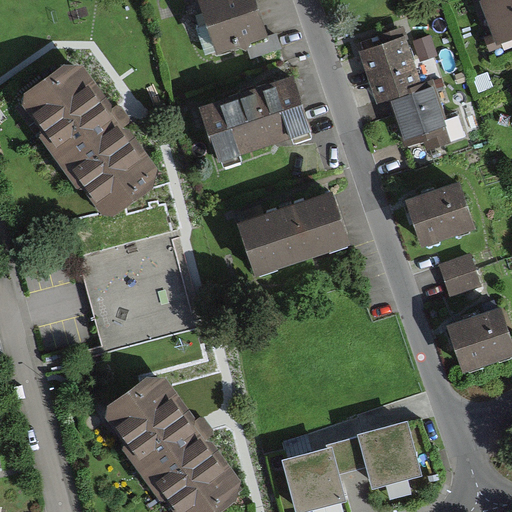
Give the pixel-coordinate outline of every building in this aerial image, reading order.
[(268,43),(254,0),(195,0),(215,60),(268,43)] [(496,48),(511,42),(511,0),(490,0),(480,4),(496,48)] [(390,89),(399,85),(437,70),(417,23),(371,42),(390,89)] [(99,216),(164,169),(126,116),(83,56),(18,102),(99,216)] [(443,67),(437,70),(399,85),(417,129),(461,111),(443,67)] [(218,169),(311,139),(293,80),(199,110),(218,169)] [(433,245),(486,225),(468,178),(415,199),(433,245)] [(256,283),(349,251),(330,197),(237,229),(256,283)] [(173,228),(73,253),(103,370),(202,345),(173,228)] [(456,296),(484,286),(473,253),(445,262),(456,296)] [(462,373),(511,356),(511,341),(501,308),(447,326),(462,373)] [(203,427),(170,380),(148,379),(109,406),(106,421),(171,511),(225,511),(237,504),(243,482),(203,427)] [(407,422),(357,436),(372,490),(422,476),(407,422)] [(332,447),(282,461),(296,511),(308,511),(347,502),(332,447)]
